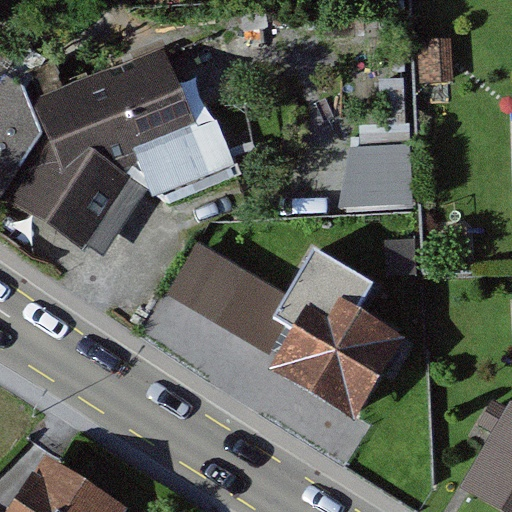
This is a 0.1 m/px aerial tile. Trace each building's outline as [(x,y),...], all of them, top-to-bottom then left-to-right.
[(213,129),(175,45),(47,103),(62,143),(21,206),(101,259),(156,178),(128,162),(213,129)] [(18,73),(0,99),(0,203),(4,207),(50,136),(18,73)] [(347,207),(414,207),(413,142),(347,143),(347,207)] [(419,345),(345,296),(296,371),(370,420),(419,345)] [(511,443),(482,490),(511,509),(511,443)] [(128,511),(54,463),(21,511),(128,511)]
